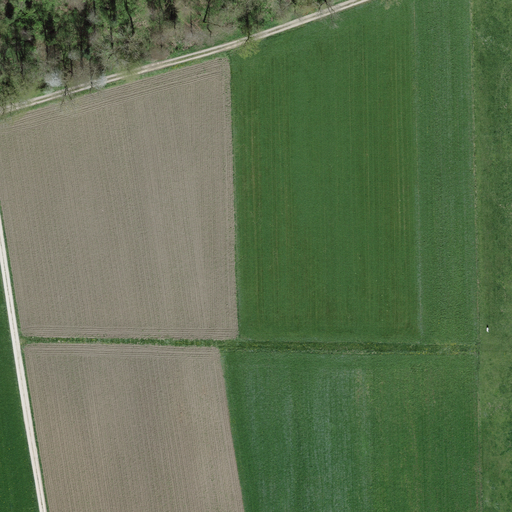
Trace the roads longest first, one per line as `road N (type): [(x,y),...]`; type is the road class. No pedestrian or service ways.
road 1 (track): [(362,0),(0,111)]
road 2 (track): [(0,238),(43,511)]
